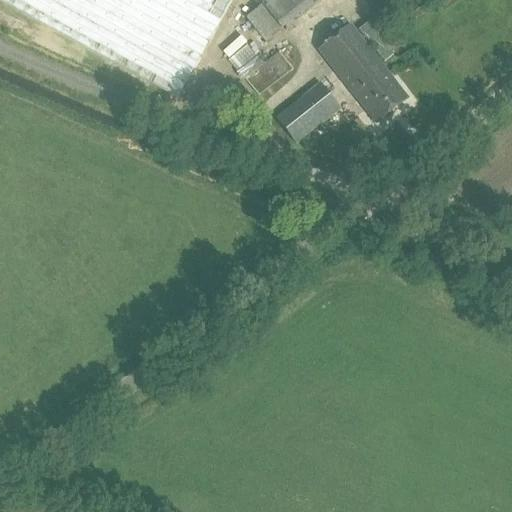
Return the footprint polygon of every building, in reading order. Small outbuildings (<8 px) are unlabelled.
[(1,0),(180,98),(233,0),(1,0)] [(319,0),(266,0),(261,4),(261,5),(280,29),(281,30),(319,0)] [(426,11),(418,0),(412,0),(393,15),(403,28),(426,11)] [(280,29),(261,5),(246,17),(266,41),(280,29)] [(376,123),(407,98),(351,26),(320,51),(376,123)] [(235,72),(255,56),(247,46),(227,62),(235,72)] [(259,96),(292,70),(279,52),(245,78),(259,96)] [(275,117),(296,144),(340,109),(320,82),(275,117)]
